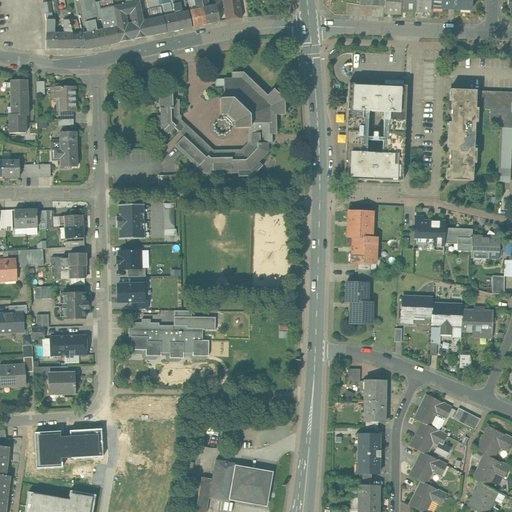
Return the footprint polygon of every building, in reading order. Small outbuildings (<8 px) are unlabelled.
[(93,0),(83,0),(87,17),(87,20),(85,20),(87,33),(97,31),(95,21),(98,20),(94,3),(93,0)] [(138,0),(109,0),(94,3),(98,20),(101,19),(99,10),(110,8),(125,4),(139,1),(138,0)] [(179,0),(171,0),(172,3),(173,4),(175,12),(182,11),(179,0)] [(187,0),(190,11),(194,27),(206,24),(201,0),(187,0)] [(216,5),(208,7),(209,4),(207,0),(201,0),(206,24),(219,21),(216,5)] [(239,0),(222,0),(226,20),(242,18),(239,0)] [(400,0),(384,0),(385,6),(384,13),(400,14),(400,11),(400,0)] [(415,0),(400,0),(400,11),(415,11),(415,0)] [(430,0),(415,0),(415,11),(430,12),(430,7),(430,0)] [(471,0),(430,0),(430,7),(471,9),(471,0)] [(125,4),(133,40),(147,37),(143,21),(139,1),(125,4)] [(170,3),(162,4),(162,5),(160,5),(160,8),(161,8),(163,16),(163,17),(175,14),(175,12),(173,4),(172,3),(170,3)] [(133,40),(125,4),(110,8),(117,43),(133,40)] [(117,43),(110,8),(99,10),(101,19),(104,30),(101,30),(104,46),(117,43)] [(160,8),(148,10),(150,19),(163,16),(161,8),(160,8)] [(188,11),(183,13),(182,11),(175,12),(175,14),(179,30),(191,27),(188,11)] [(175,14),(163,17),(166,33),(179,30),(175,14)] [(150,19),(149,19),(149,20),(143,21),(147,37),(166,33),(163,17),(163,16),(150,19)] [(58,33),(51,33),(51,28),(54,28),(54,20),(52,20),(46,20),(46,49),(58,49),(58,33)] [(69,20),(63,20),(64,33),(58,33),(58,49),(72,49),(72,33),(69,20)] [(82,33),(76,33),(76,29),(79,28),(76,20),(69,20),(72,33),(72,49),(86,49),(83,34),(82,33)] [(87,33),(83,34),(86,49),(91,49),(104,46),(101,30),(97,31),(87,33)] [(267,96),(243,73),(232,73),(232,79),(224,79),(216,80),(216,87),(224,87),(224,100),(221,100),(221,99),(220,99),(220,115),(223,115),(223,117),(226,117),(232,123),(232,126),(235,126),(235,128),(248,128),(248,135),(250,135),(251,144),(268,143),(268,144),(272,144),(272,143),(272,134),(276,134),(276,115),(285,115),(284,100),(274,89),(267,96)] [(19,133),(19,81),(10,82),(11,115),(9,115),(9,133),(19,133)] [(19,81),(19,133),(26,133),(26,115),(28,115),(27,81),(19,81)] [(44,82),(36,82),(37,95),(45,95),(44,82)] [(348,83),(343,178),(402,181),(406,85),(348,83)] [(75,87),(63,87),(60,85),(55,85),(52,87),(52,99),(55,102),(58,102),(58,112),(73,111),(76,111),(75,87)] [(462,135),(464,90),(452,89),(450,134),(462,135)] [(464,90),(462,135),(474,135),(475,107),(476,90),(464,90)] [(511,119),(511,92),(476,90),(475,107),(490,108),(489,120),(500,120),(499,127),(500,127),(511,127),(511,119)] [(172,95),(161,95),(162,99),(159,99),(160,116),(157,116),(158,128),(166,137),(174,128),(179,132),(184,128),(177,122),(177,117),(179,117),(179,100),(172,101),(172,95)] [(73,111),(58,112),(58,120),(74,119),(73,111)] [(511,127),(500,127),(497,181),(508,182),(511,127)] [(76,132),(59,133),(60,141),(51,141),(51,150),(54,150),(77,150),(76,132)] [(188,158),(202,145),(190,134),(186,139),(183,137),(175,146),(188,158)] [(459,179),(462,135),(450,134),(448,179),(459,179)] [(462,135),(459,179),(471,180),(474,135),(462,135)] [(212,154),(211,171),(238,170),(238,177),(253,176),(263,166),(258,162),(268,152),(268,144),(268,143),(251,144),(251,145),(243,154),(212,154)] [(202,145),(188,158),(204,174),(211,174),(211,171),(212,154),(202,145)] [(77,150),(54,150),(54,159),(60,159),(60,167),(77,167),(77,150)] [(19,161),(2,161),(2,178),(19,178),(19,161)] [(38,166),(24,166),(24,178),(38,178),(38,166)] [(50,178),(50,166),(38,166),(38,178),(50,178)] [(176,175),(164,175),(165,187),(176,186),(176,175)] [(163,203),(164,234),(175,234),(175,203),(163,203)] [(144,204),(118,205),(118,206),(119,217),(117,217),(116,217),(116,228),(117,228),(117,227),(119,227),(119,238),(119,239),(145,239),(145,238),(144,238),(143,205),(144,205),(144,204)] [(37,210),(25,211),(26,229),(38,229),(37,210)] [(25,211),(14,211),(15,229),(26,229),(25,211)] [(353,237),(372,237),(373,212),(349,211),(348,237),(353,237)] [(82,216),(59,217),(59,226),(66,226),(66,228),(83,227),(82,216)] [(429,238),(431,221),(417,221),(416,240),(417,240),(417,237),(429,238)] [(431,221),(429,238),(434,238),(434,243),(443,244),(443,243),(444,227),(444,222),(431,221)] [(66,228),(64,228),(65,239),(84,238),(83,227),(66,228)] [(472,229),(444,227),(443,243),(460,244),(460,250),(471,251),(472,235),(472,229)] [(488,236),(472,235),(471,251),(471,258),(473,258),(473,259),(486,259),(488,259),(499,259),(500,236),(493,236),(493,232),(490,232),(488,236)] [(372,237),(353,237),(352,263),(358,263),(370,264),(375,264),(376,238),(372,237)] [(42,249),(18,251),(18,255),(19,267),(44,266),(42,249)] [(140,251),(118,252),(119,258),(117,258),(117,264),(119,264),(119,269),(141,269),(140,251)] [(85,254),(69,254),(69,261),(62,261),(61,257),(52,258),(52,267),(85,266),(85,254)] [(15,260),(0,260),(0,280),(16,280),(15,260)] [(85,266),(52,267),(52,277),(62,277),(62,271),(69,270),(69,278),(86,278),(85,266)] [(370,270),(358,269),(358,282),(368,283),(368,284),(369,284),(370,270)] [(358,282),(346,282),(346,302),(350,302),(349,324),(371,325),(372,302),(367,302),(368,284),(368,283),(358,282)] [(143,284),(117,285),(118,294),(119,294),(119,303),(144,302),(144,301),(143,284)] [(84,293),(62,294),(63,320),(85,319),(85,309),(88,309),(88,303),(85,303),(84,293)] [(432,298),(403,296),(402,323),(413,323),(413,315),(431,316),(432,304),(432,298)] [(462,305),(432,304),(431,316),(431,324),(440,324),(440,334),(451,334),(451,326),(461,327),(462,311),(462,305)] [(26,305),(8,306),(9,314),(22,313),(22,314),(27,314),(26,305)] [(475,311),(462,311),(461,327),(461,332),(475,333),(474,333),(490,334),(490,341),(491,323),(492,323),(493,312),(479,311),(479,309),(475,309),(475,311)] [(9,314),(0,314),(0,332),(23,332),(22,314),(22,313),(9,314)] [(186,327),(159,326),(159,323),(150,323),(150,320),(141,320),(141,323),(133,323),(132,329),(129,329),(128,338),(131,338),(131,350),(145,351),(145,356),(160,357),(161,353),(169,354),(169,359),(183,359),(183,354),(192,354),(192,357),(208,357),(209,341),(202,341),(203,329),(186,329),(186,327)] [(37,327),(31,327),(31,339),(44,339),(44,327),(43,327),(37,327)] [(86,336),(49,337),(50,356),(87,355),(86,336)] [(469,355),(460,355),(459,368),(469,369),(469,355)] [(32,357),(23,357),(23,365),(24,365),(24,373),(33,372),(33,367),(32,357)] [(23,365),(0,366),(0,382),(0,385),(15,384),(17,386),(23,385),(25,383),(24,373),(24,365),(23,365)] [(61,367),(33,367),(33,372),(34,376),(48,376),(48,375),(60,375),(60,373),(61,372),(61,367)] [(360,370),(348,369),(348,381),(359,382),(360,370)] [(60,373),(60,375),(48,375),(48,376),(48,378),(49,395),(75,394),(75,375),(68,375),(68,372),(61,372),(60,373)] [(385,381),(364,381),(364,402),(386,402),(386,397),(385,397),(385,381)] [(442,403),(426,395),(414,419),(422,423),(438,431),(445,418),(446,419),(451,408),(442,404),(442,403)] [(386,402),(364,402),(363,422),(365,422),(377,422),(385,423),(385,408),(386,408),(386,402)] [(464,411),(459,408),(453,419),(459,421),(464,411)] [(469,414),(464,411),(459,421),(464,424),(469,414)] [(469,414),(464,424),(469,427),(475,416),(469,414)] [(475,416),(469,427),(475,430),(480,419),(475,416)] [(438,431),(422,423),(410,447),(421,453),(426,455),(433,442),(438,445),(434,452),(446,458),(451,448),(443,444),(447,436),(438,431)] [(511,445),(511,438),(489,427),(478,451),(485,455),(494,459),(500,447),(509,451),(511,445)] [(61,431),(36,432),(38,468),(63,466),(62,458),(104,456),(102,428),(71,430),(71,440),(62,441),(61,431)] [(365,434),(358,434),(358,454),(379,454),(379,451),(379,435),(377,435),(365,434)] [(8,447),(0,446),(0,460),(7,462),(8,447)] [(426,455),(421,453),(410,476),(421,482),(426,484),(432,472),(441,476),(446,465),(426,455)] [(379,454),(358,454),(357,474),(359,474),(371,474),(379,475),(379,458),(379,454)] [(494,459),(485,455),(474,479),(481,483),(489,487),(496,474),(505,479),(511,468),(494,459)] [(236,464),(215,460),(212,479),(208,498),(229,502),(229,500),(235,466),(236,464)] [(273,472),(235,466),(229,500),(266,507),(273,472)] [(5,476),(0,474),(0,489),(7,490),(9,476),(5,476)] [(212,479),(201,478),(195,511),(205,511),(208,498),(212,479)] [(426,484),(421,482),(409,506),(420,511),(426,511),(432,501),(440,506),(446,495),(426,484)] [(489,487),(481,483),(469,507),(479,511),(488,511),(498,492),(489,487)] [(371,486),(359,486),(358,498),(378,498),(379,486),(371,486)] [(33,493),(29,511),(89,511),(92,495),(70,491),(68,501),(59,500),(59,498),(33,493)] [(378,498),(358,498),(358,510),(378,510),(378,498)]
